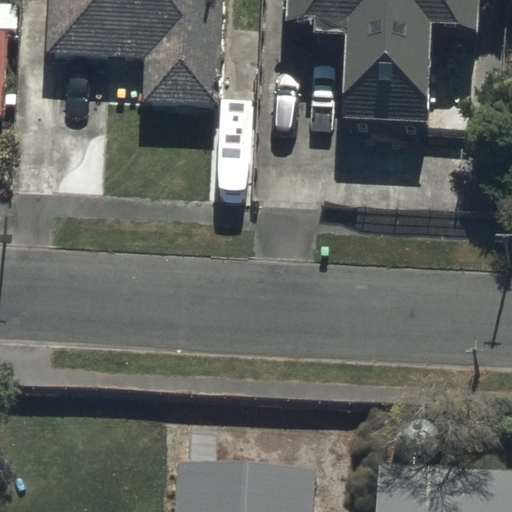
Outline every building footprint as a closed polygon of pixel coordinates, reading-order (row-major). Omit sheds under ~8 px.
[(222,0),(52,0),(49,62),(146,66),(144,110),(218,113),(222,0)] [(480,0),(290,0),(289,33),(345,36),(340,131),(428,135),(432,39),(478,42),(480,0)] [(10,38),(0,37),(0,122),(3,122),(10,38)] [(310,511),(314,452),(185,446),(181,511),(310,511)] [(511,511),(511,480),(376,474),(374,511),(511,511)]
